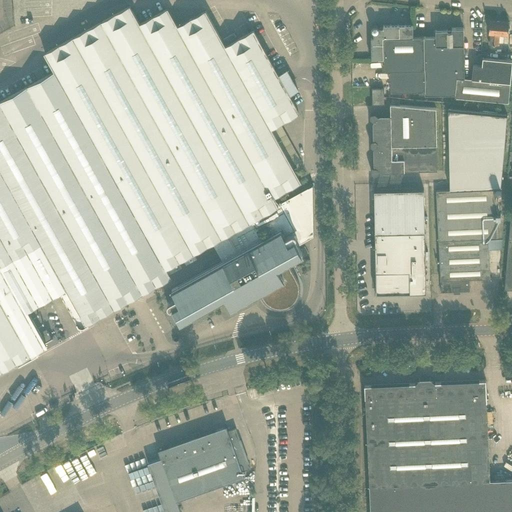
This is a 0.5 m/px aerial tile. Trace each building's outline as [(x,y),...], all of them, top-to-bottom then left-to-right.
[(44,341),(27,309),(33,306),(33,307),(34,306),(40,302),(41,302),(49,298),(49,297),(66,288),(84,321),(78,324),(77,323),(76,323),(78,327),(80,327),(80,328),(81,328),(82,328),(83,328),(84,327),(89,325),(88,324),(86,325),(86,324),(171,276),(170,273),(172,272),(182,267),(178,261),(182,259),(213,242),(277,205),(272,197),(300,181),(270,127),(298,112),(288,94),(288,93),(279,76),(278,76),(253,31),(225,46),(205,11),(177,26),(168,9),(140,24),(130,6),(121,11),(44,52),(55,71),(0,101),(0,371),(18,361),(19,364),(19,365),(36,356),(36,355),(37,355),(37,354),(38,354),(38,353),(39,350),(47,345),(45,342),(45,341),(44,341)] [(508,34),(509,22),(490,20),(489,33),(490,33),(489,45),(503,46),(504,34),(508,34)] [(424,48),(424,37),(413,37),(413,24),(383,25),(383,28),(379,28),(377,25),(373,26),(371,28),(371,31),(373,33),(374,38),(371,38),(371,49),(424,48)] [(452,32),(449,32),(449,30),(435,30),(436,37),(424,37),(424,48),(424,70),(425,95),(435,94),(455,94),(455,97),(508,102),(510,83),(511,61),(511,60),(482,58),(481,65),(473,64),(471,79),(464,78),(463,28),(452,28),(452,32)] [(236,37),(234,33),(223,39),(225,43),(236,37)] [(424,70),(424,48),(371,49),(371,60),(384,60),(384,71),(390,70),(424,70)] [(425,95),(424,70),(390,70),(391,92),(419,91),(419,95),(425,95)] [(384,88),(372,88),(372,104),(384,104),(384,88)] [(380,172),(437,171),(436,108),(390,104),(390,115),(379,115),(379,116),(377,116),(377,115),(375,113),(372,113),(370,115),(370,118),(372,120),(373,120),(373,122),(372,122),(373,139),(373,140),(371,142),(371,145),(373,147),(374,147),(374,149),(373,149),(373,165),(374,165),(374,167),(373,167),(371,169),(371,172),(373,174),(376,174),(378,172),(378,171),(380,171),(380,172)] [(450,190),(436,190),(441,292),(469,291),(469,279),(490,278),(490,268),(488,238),(497,238),(495,213),(495,203),(500,203),(502,180),(507,114),(448,109),(449,182),(450,190)] [(313,185),(277,205),(213,242),(223,261),(172,289),(176,297),(169,300),(168,301),(168,302),(167,303),(167,304),(167,305),(168,305),(168,306),(169,307),(170,307),(171,307),(172,307),(173,307),(180,320),(224,296),(231,308),(259,293),(262,300),(263,301),(265,303),(267,305),(270,307),(272,308),(275,309),(277,309),(279,310),(282,309),(284,309),(285,309),(287,308),(288,308),(290,307),(292,306),(293,305),(294,304),(295,303),(296,301),(297,300),(298,299),(299,297),(299,296),(299,295),(300,293),(300,292),(300,291),(300,290),(300,288),(300,286),(300,285),(299,283),(299,282),(298,280),(287,261),(302,253),(297,244),(314,236),(313,185)] [(426,292),(424,189),(374,190),(376,293),(426,292)] [(511,511),(511,478),(490,480),(485,380),(435,383),(430,378),(420,379),(415,383),(365,386),(370,511),(511,511)] [(244,477),(242,471),(231,440),(239,438),(239,439),(240,439),(236,428),(228,431),(226,426),(158,450),(161,458),(148,462),(165,511),(180,511),(177,500),(244,477)] [(146,458),(129,462),(137,494),(146,492),(144,486),(153,483),(150,474),(146,458)]
